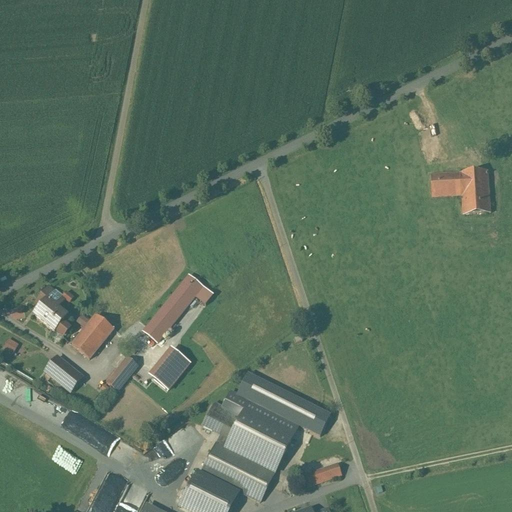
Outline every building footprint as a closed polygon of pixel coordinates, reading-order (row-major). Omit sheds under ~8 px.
[(462,197),(488,195),(487,173),(430,176),(431,199),(462,197)] [(488,195),(462,197),(462,216),(490,215),(488,195)] [(54,293),(49,289),(38,302),(43,305),(34,317),(54,333),(56,331),(63,338),(70,330),(62,324),(67,317),(58,309),(64,301),(69,305),(74,299),(66,293),(62,297),(55,292),(54,293)] [(113,331),(96,315),(72,347),(89,361),(113,331)] [(24,341),(10,334),(4,343),(19,352),(24,341)] [(138,368),(127,358),(106,385),(117,393),(138,368)] [(82,379),(57,359),(45,373),(70,394),(82,379)] [(220,436),(201,474),(260,504),(299,427),(230,392),(222,408),(213,404),(202,427),(220,436)] [(342,476),(337,466),(301,478),(305,490),(342,476)] [(191,484),(233,505),(238,495),(197,474),(191,484)] [(229,511),(233,505),(191,484),(182,503),(200,511),(229,511)]
